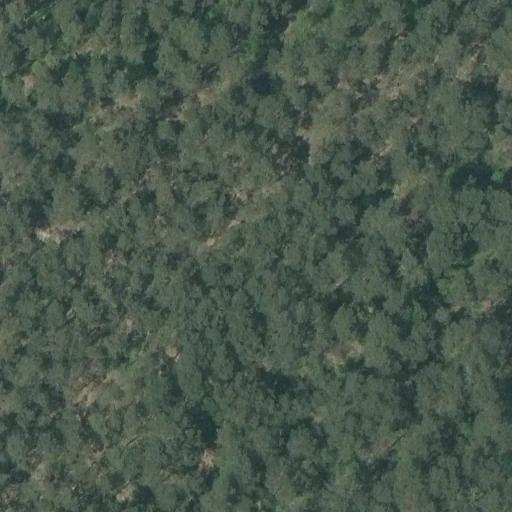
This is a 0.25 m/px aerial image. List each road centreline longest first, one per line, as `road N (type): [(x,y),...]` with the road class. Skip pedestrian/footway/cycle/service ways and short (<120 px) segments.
road 1 (track): [(0,501),(62,481),(90,381),(125,315),(174,263),(269,195),(371,152),(511,24)]
road 2 (track): [(0,177),(172,268),(430,511)]
